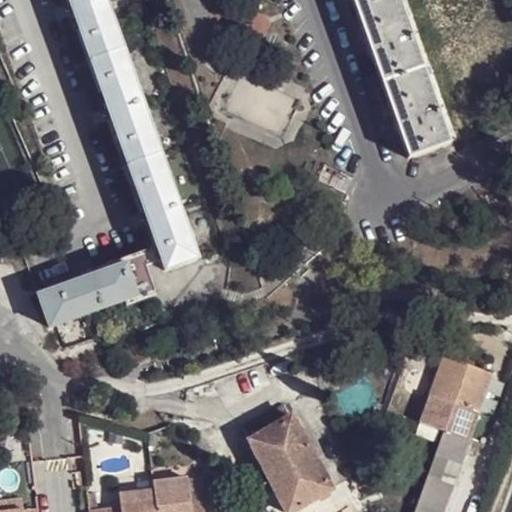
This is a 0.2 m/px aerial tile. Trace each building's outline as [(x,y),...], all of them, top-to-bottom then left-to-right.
[(103,0),(69,0),(165,270),(195,259),(103,0)] [(448,144),(397,0),(350,0),(406,159),(448,144)] [(323,164),(314,181),(335,190),(343,172),(323,164)] [(152,291),(141,258),(38,295),(50,327),(152,291)] [(440,423),(405,511),(434,511),(491,365),(441,347),(415,413),(440,423)] [(416,358),(406,359),(407,377),(416,377),(416,358)] [(291,418),(248,441),(286,511),(291,511),(331,489),(291,418)] [(32,461),(25,462),(26,483),(34,483),(32,461)] [(90,473),(82,474),(83,487),(92,486),(90,473)] [(153,482),(154,491),(156,511),(193,511),(192,493),(191,479),(153,482)] [(156,511),(154,491),(118,494),(119,511),(108,511),(156,511)] [(192,493),(193,511),(204,511),(202,492),(192,493)] [(0,502),(0,511),(20,511),(21,511),(20,501),(0,502)]
